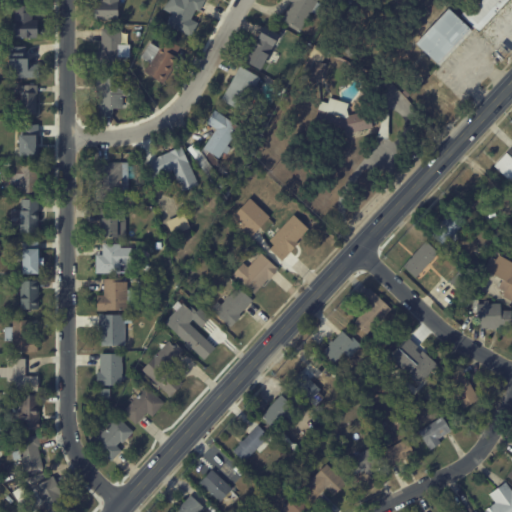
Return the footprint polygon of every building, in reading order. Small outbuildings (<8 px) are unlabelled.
[(122,0),(122,19),(99,19),(99,0),(103,1),(103,0),(122,0)] [(209,0),(207,3),(203,12),(199,10),(194,20),(201,23),(195,37),(170,25),(176,14),(167,9),(171,0),(209,0)] [(303,32),(284,22),(296,2),(292,0),(321,0),(320,2),(326,6),(321,15),(315,12),(303,32)] [(511,0),(511,2),(484,32),(466,15),(480,0),(511,0)] [(41,19),(41,38),(20,38),(20,36),(15,36),(15,24),(18,24),(18,6),(35,6),(35,19),(41,19)] [(472,29),(473,31),(441,66),(418,45),(451,10),(472,29)] [(284,35),(264,70),(248,60),(261,36),(263,36),(268,26),(284,35)] [(124,42),(124,67),(99,67),(99,52),(105,52),(105,30),(124,29),(124,42)] [(181,51),(179,55),(183,58),(167,83),(147,71),(153,62),(145,57),(154,43),(161,47),(168,37),(184,47),(181,51)] [(330,51),(325,63),(330,65),(323,82),(305,75),(317,45),(330,51)] [(29,49),(30,64),(43,64),(43,78),(12,79),(12,47),(29,47),(29,49)] [(262,88),(264,89),(259,98),(256,96),(246,112),(225,100),(244,67),(264,78),(259,86),(262,88)] [(112,117),(102,117),(102,89),(101,89),(101,72),(124,72),(124,87),(130,87),(130,96),(126,96),(126,109),(116,109),(116,117),(112,117)] [(382,85),(384,85),(382,98),(371,96),(372,84),(382,85)] [(40,86),(40,95),(39,115),(22,114),(23,94),(16,94),(16,85),(40,86)] [(334,99),(352,104),(350,110),(352,116),(372,111),(376,128),(348,134),(348,137),(330,133),(331,131),(317,126),(325,101),(331,104),(333,98),(334,99)] [(239,141),(235,139),(230,146),(233,148),(229,154),(226,152),(222,159),(212,152),(210,157),(235,193),(231,198),(190,149),(197,144),(204,153),(220,130),(210,123),(219,111),(248,131),(240,142),(239,141)] [(392,138),(383,138),(382,134),(384,126),(385,114),(393,114),(392,138)] [(39,125),(39,156),(22,156),(22,125),(39,125)] [(492,166),(511,144),(511,178),(509,182),(492,166)] [(169,174),(157,179),(150,163),(185,147),(202,185),(186,192),(176,170),(169,174)] [(42,164),(42,193),(22,193),(22,188),(16,188),(16,169),(22,169),(22,162),(42,162),(42,164)] [(99,163),(130,163),(131,201),(99,201),(99,163)] [(230,218),(250,237),(270,217),(249,198),(230,218)] [(42,205),(41,233),(23,233),(23,224),(14,224),(14,212),(24,212),(24,200),(42,200),(42,205)] [(103,222),(103,209),(129,209),(129,239),(103,239),(103,222)] [(464,221),(455,233),(458,236),(446,250),(429,236),(452,210),(464,221)] [(176,236),(170,222),(188,214),(194,228),(176,236)] [(299,246),(285,261),(274,250),(278,246),(273,241),(297,215),(312,229),(300,243),(301,244),(299,246)] [(506,248),(501,245),(506,237),(511,240),(506,248)] [(428,262),(413,278),(401,266),(424,242),(436,253),(428,262)] [(42,244),(42,250),(44,250),(45,275),(28,275),(28,273),(27,273),(27,243),(42,243),(42,244)] [(134,266),(124,266),(124,274),(100,274),(100,256),(106,256),(106,245),(124,245),(124,249),(134,249),(134,266)] [(280,273),(272,281),(271,280),(258,295),(237,275),(247,264),(251,268),(264,254),(282,270),(280,273)] [(511,263),(511,302),(501,297),(508,284),(482,270),(489,257),(494,260),(497,255),(511,263)] [(99,311),(99,296),(106,296),(105,280),(122,279),(122,282),(128,282),(129,290),(134,290),(134,301),(129,301),(129,311),(99,311)] [(42,283),(42,310),(23,310),(23,282),(42,282),(42,283)] [(361,292),(367,286),(390,308),(365,334),(352,321),(367,305),(358,296),(361,292)] [(256,301),(243,315),(245,317),(234,328),(214,310),(221,303),(224,306),(241,287),(256,301)] [(463,309),(458,304),(470,289),(476,293),(463,309)] [(488,304),(499,304),(499,311),(509,311),(510,326),(496,327),(475,328),(474,301),(488,301),(488,304)] [(197,318),(192,324),(218,349),(207,360),(169,323),(187,304),(192,309),(194,307),(201,314),(197,318)] [(472,323),(467,329),(451,317),(455,311),(472,323)] [(128,347),(105,348),(105,333),(103,333),(103,316),(127,316),(127,313),(147,313),(147,323),(128,323),(128,347)] [(33,327),(33,338),(41,338),(41,353),(16,353),(16,342),(7,342),(7,328),(16,328),(16,321),(34,321),(33,327)] [(330,341),(340,330),(348,338),(351,336),(359,344),(346,357),(341,352),(332,362),(319,349),(329,339),(330,341)] [(185,353),(169,369),(186,385),(174,398),(146,370),(173,342),(185,353)] [(404,354),(413,362),(422,351),(435,363),(414,387),(401,375),(404,372),(391,360),(400,350),(404,354)] [(104,366),(104,355),(125,355),(125,386),(101,387),(100,373),(104,373),(104,366)] [(38,377),(44,377),(44,392),(11,392),(11,378),(1,378),(1,368),(10,368),(10,360),(29,359),(29,377),(38,377)] [(308,359),(320,370),(315,376),(312,374),(308,378),(324,393),(312,406),(287,383),(308,359)] [(385,364),(389,368),(384,373),(380,370),(385,364)] [(460,370),(477,399),(462,408),(443,375),(459,366),(460,370)] [(382,376),(375,383),(371,380),(378,373),(382,376)] [(168,403),(155,418),(150,413),(139,425),(126,414),(150,387),(168,403)] [(274,398),(279,394),(292,406),(271,428),(258,415),(274,398)] [(42,399),(42,431),(23,431),(23,420),(16,420),(16,401),(24,401),(24,396),(42,396),(42,399)] [(401,415),(403,422),(396,425),(394,418),(401,415)] [(450,431),(438,439),(440,443),(429,450),(418,432),(441,417),(450,431)] [(129,440),(125,444),(123,442),(119,446),(125,452),(115,462),(96,444),(121,418),(136,433),(129,440)] [(266,438),(243,461),(232,451),(239,444),(238,443),(240,440),(241,441),(257,425),(268,436),(266,438)] [(49,437),(50,443),(42,445),(43,447),(41,448),(46,469),(27,474),(23,459),(17,461),(15,453),(22,451),(19,441),(40,436),(41,439),(49,437)] [(405,458),(387,466),(379,450),(404,438),(412,454),(405,458)] [(379,467),(362,474),(360,470),(345,476),(338,459),(371,446),(379,467)] [(221,462),(232,471),(227,476),(221,471),(217,475),(231,488),(218,502),(198,482),(215,465),(220,460),(221,462)] [(290,463),(297,469),(292,475),(285,468),(290,463)] [(320,491),(311,501),(299,489),(324,463),(344,482),(332,495),(324,487),(320,491)] [(56,478),(67,497),(64,499),(68,507),(59,511),(49,511),(44,503),(38,506),(31,493),(38,489),(37,487),(56,477),(56,478)] [(511,511),(484,511),(483,510),(493,502),(487,494),(504,481),(510,490),(511,489),(511,490),(511,511)] [(15,494),(26,486),(32,496),(22,503),(15,494)] [(171,511),(189,494),(201,506),(199,508),(201,509),(199,511),(197,510),(195,511),(171,511)] [(285,511),(280,507),(292,494),(312,511),(285,511)]
